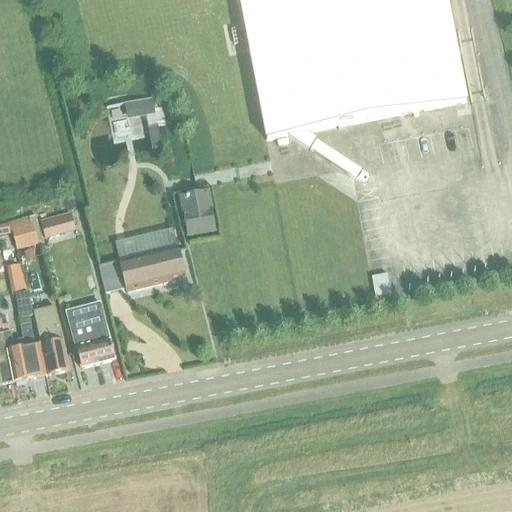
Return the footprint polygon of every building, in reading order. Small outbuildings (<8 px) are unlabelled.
[(238,0),(266,143),(466,104),(445,0),(238,0)] [(152,150),(160,149),(156,128),(147,130),(152,150)] [(207,193),(179,198),(186,238),(214,233),(207,193)] [(62,218),(40,224),(45,241),(67,235),(62,218)] [(7,225),(0,226),(0,237),(9,235),(7,225)] [(32,230),(10,235),(15,256),(38,250),(32,230)] [(183,280),(176,251),(99,270),(105,295),(126,290),(127,294),(183,280)] [(22,264),(8,267),(14,294),(28,291),(22,264)] [(375,271),(377,292),(393,291),(391,269),(375,271)] [(18,321),(32,318),(25,294),(13,296),(18,321)] [(99,304),(66,313),(76,353),(81,371),(114,362),(102,316),(99,304)] [(68,374),(62,345),(53,308),(32,313),(37,337),(40,351),(47,379),(68,374)] [(9,333),(2,334),(14,385),(46,378),(40,351),(36,352),(30,324),(18,327),(21,340),(11,343),(9,333)] [(0,387),(14,385),(2,334),(0,334),(0,387)]
